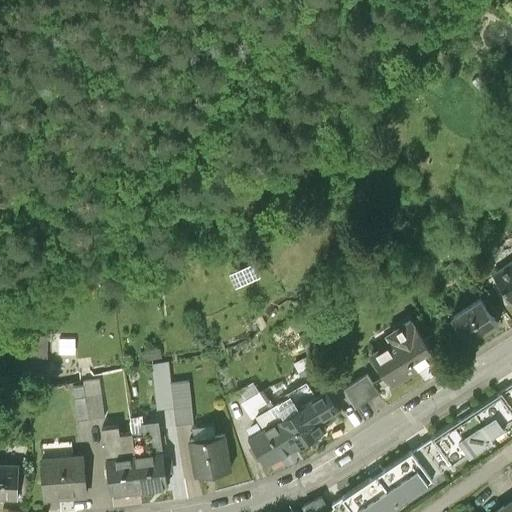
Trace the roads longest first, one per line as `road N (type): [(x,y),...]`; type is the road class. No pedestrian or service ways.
road 1 (track): [(329,0),(250,78),(174,130),(0,199)]
road 2 (residential): [(255,511),(350,462),(511,355)]
